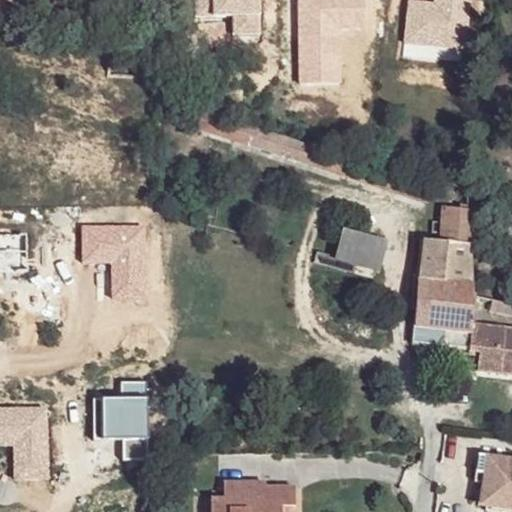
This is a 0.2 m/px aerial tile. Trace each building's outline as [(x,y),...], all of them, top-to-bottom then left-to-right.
[(194,0),(195,17),(230,17),(230,39),(263,38),(262,0),(194,0)] [(366,0),(298,0),(298,85),(344,85),(344,37),(366,37),(366,0)] [(434,0),(435,1),(420,0),(407,0),(404,45),(468,50),(472,0),(434,0)] [(240,123),(202,109),(197,127),(424,203),(428,189),(240,125),(240,123)] [(473,296),(472,287),(467,211),(442,208),(440,225),(432,223),(431,234),(440,235),(440,245),(423,244),(420,284),(426,284),(424,327),(414,326),(412,344),(445,348),(480,349),(479,363),(511,365),(511,323),(470,320),(473,296)] [(148,225),(81,225),(82,265),(112,264),(112,299),(149,298),(148,225)] [(29,232),(0,231),(0,272),(29,272),(29,232)] [(380,243),(347,234),(339,260),(373,270),(380,243)] [(511,304),(486,298),(484,304),(488,311),(511,316),(511,304)] [(147,377),(120,377),(120,395),(92,396),(93,439),(122,439),(122,463),(149,463),(147,377)] [(48,403),(0,403),(0,447),(14,447),(15,480),(50,480),(48,403)] [(511,460),(478,456),(475,486),(488,489),(488,502),(511,505),(511,460)] [(257,484),(216,483),(215,500),(204,501),(204,511),(275,511),(275,507),(287,506),(289,488),(258,486),(257,484)]
